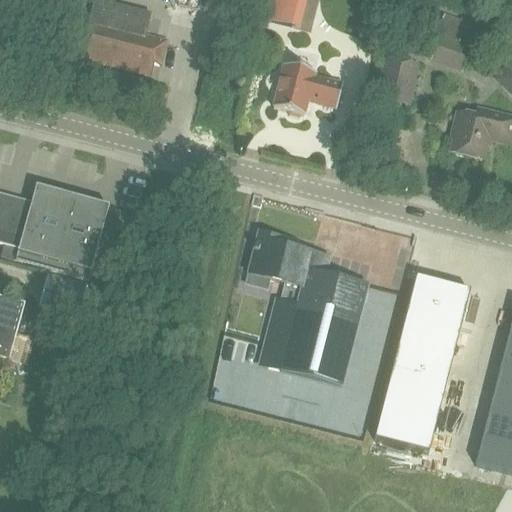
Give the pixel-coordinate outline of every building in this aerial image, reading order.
[(278,0),(272,23),(291,28),(298,0),(278,0)] [(153,65),(160,67),(166,42),(142,36),(147,15),(90,1),(76,59),(150,77),(153,65)] [(459,22),(442,16),(425,64),(461,77),(479,26),(460,19),(459,22)] [(409,110),(418,68),(381,61),(373,103),(409,110)] [(284,67),(273,110),(287,114),(288,117),(298,120),(301,117),(303,118),(307,103),(336,111),(342,87),(313,79),(314,75),(284,67)] [(511,120),(477,112),(475,120),(457,115),(450,141),(453,142),(450,155),(481,162),(486,141),(511,147),(511,141),(511,120)] [(31,205),(15,263),(88,283),(108,210),(35,189),(35,190),(31,205)] [(0,258),(15,263),(31,205),(0,196),(0,245),(3,246),(0,257),(0,258)] [(283,285),(300,289),(302,289),(298,304),(281,373),(342,388),(366,289),(366,288),(326,278),(330,260),(312,255),(294,251),(296,245),(259,236),(255,249),(254,248),(253,253),(254,253),(249,275),(249,276),(250,277),(252,269),(269,273),(267,281),(270,281),(283,285)] [(47,277),(38,309),(77,320),(79,313),(86,287),(47,277)] [(415,279),(374,443),(428,456),(469,293),(415,279)] [(0,330),(16,335),(24,306),(0,299),(0,330)] [(511,321),(475,468),(511,477),(511,321)] [(16,335),(0,330),(0,361),(8,363),(16,335)]
